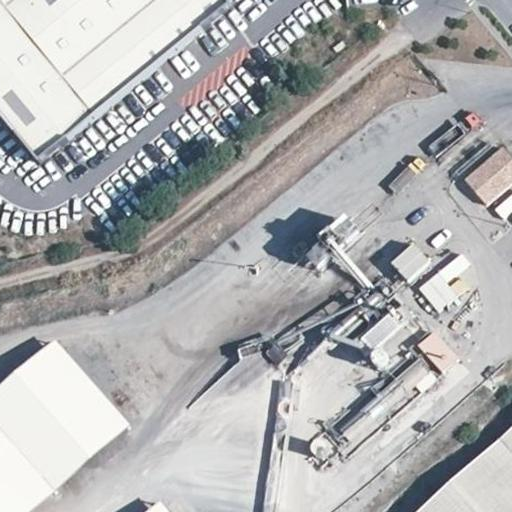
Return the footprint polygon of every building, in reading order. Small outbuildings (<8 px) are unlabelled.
[(232,9),(224,0),(0,0),(0,113),(42,164),(232,9)] [(511,185),(511,157),(506,150),(470,181),(491,204),(511,185)] [(511,195),(496,210),(505,220),(511,214),(511,195)] [(321,243),(306,255),(315,267),(330,256),(321,243)] [(392,264),(410,285),(433,265),(415,244),(392,264)] [(449,284),(472,266),(463,255),(419,288),(439,314),(460,299),(449,284)] [(361,340),(385,365),(424,328),(401,303),(361,340)] [(475,328),(459,342),(469,353),(485,339),(475,328)] [(436,331),(418,346),(442,375),(460,360),(436,331)] [(58,342),(0,392),(0,511),(33,511),(132,426),(58,342)] [(353,449),(437,378),(422,360),(338,431),(353,449)] [(511,511),(511,435),(425,511),(511,511)] [(169,511),(161,502),(148,511),(169,511)]
